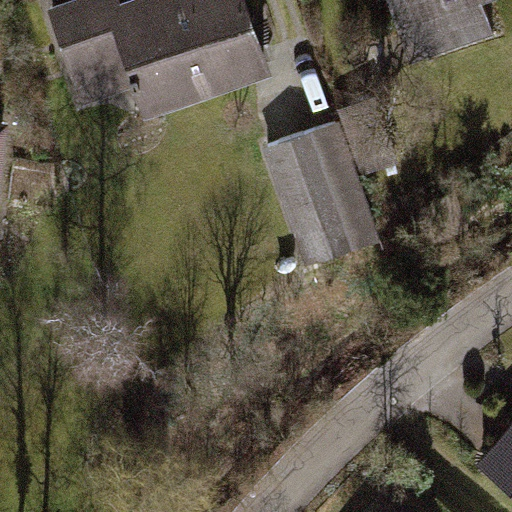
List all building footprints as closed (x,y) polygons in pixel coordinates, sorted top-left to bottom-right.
[(114,0),(79,0),(55,8),(75,64),(128,45),(148,103),(267,61),(245,0),(136,0),(116,7),(114,0)] [(414,0),(433,51),(495,29),(484,0),(414,0)] [(345,108),(365,165),(394,155),(374,98),(345,108)] [(270,144),(310,257),(378,233),(338,120),(270,144)] [(511,427),(485,459),(511,481),(511,427)]
